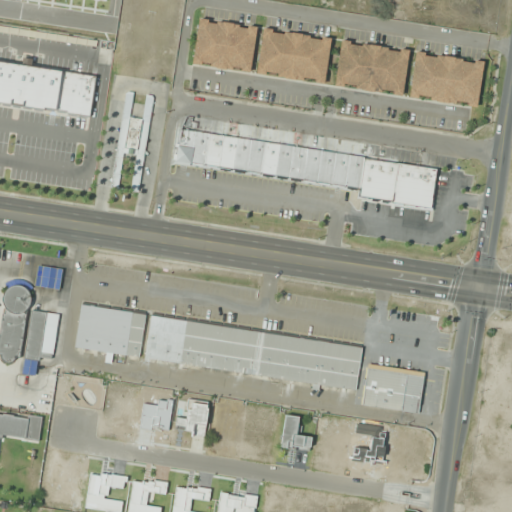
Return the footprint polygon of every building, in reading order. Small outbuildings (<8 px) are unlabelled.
[(257,25),(198,17),(192,64),(250,73),(257,25)] [(324,84),(331,37),(262,28),(255,74),(324,84)] [(402,96),(409,49),(340,39),(334,86),(402,96)] [(408,99),(477,107),(483,59),(414,51),(408,99)] [(112,187),(119,188),(124,155),(134,156),(130,189),(139,191),(151,95),(145,94),(142,118),(130,117),(133,93),(124,92),(112,187)] [(359,189),(364,155),(178,129),(173,163),(359,189)] [(392,196),(391,204),(431,210),(436,168),(396,163),(395,177),(369,174),(367,193),(392,196)] [(60,290),(62,268),(38,266),(36,288),(60,290)] [(0,336),(0,353),(1,354),(0,360),(11,361),(12,355),(21,357),(30,288),(7,285),(0,336)] [(139,363),(145,313),(80,305),(75,349),(129,355),(129,362),(139,363)] [(35,375),(37,359),(53,361),(59,314),(31,311),(23,374),(35,375)] [(355,391),(362,348),(151,314),(144,358),(355,391)] [(361,406),(419,414),(425,371),(367,363),(361,406)] [(209,402),(188,399),(186,417),(177,416),(174,432),(204,437),(209,402)] [(40,441),(42,417),(0,412),(0,440),(0,437),(40,441)] [(309,452),(311,436),(301,435),(303,416),(284,415),(281,449),(309,452)] [(490,500),(488,511),(511,511),(511,492),(499,491),(498,501),(490,500)]
